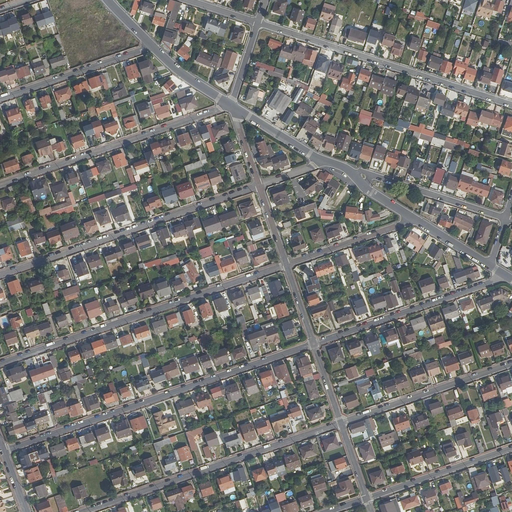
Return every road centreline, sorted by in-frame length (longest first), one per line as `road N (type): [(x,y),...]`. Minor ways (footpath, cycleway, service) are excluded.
road 1 (residential): [(3,451),(313,343)]
road 2 (residential): [(0,363),(286,264)]
road 3 (residential): [(0,274),(258,184)]
road 4 (residential): [(82,511),(340,422)]
road 5 (residential): [(511,105),(258,22)]
road 6 (residential): [(0,185),(230,107)]
road 7 (residential): [(313,343),(508,277)]
road 8 (residential): [(505,218),(322,161)]
road 9 (residential): [(340,422),(511,363)]
road 10 (residential): [(0,98),(151,46)]
road 11 (residential): [(366,498),(511,449)]
road 12 (residential): [(286,264),(414,217)]
